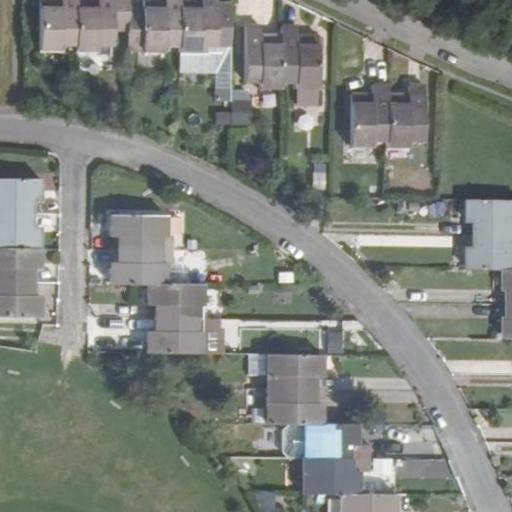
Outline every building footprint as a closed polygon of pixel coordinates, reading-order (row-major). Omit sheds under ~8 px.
[(61,44),(75,44),(75,0),(46,0),(39,0),(38,49),(60,50),(61,44)] [(75,0),(75,44),(75,49),(98,50),(98,44),(113,44),(113,33),(127,33),(128,8),(127,0),(75,0)] [(164,50),(165,44),(179,44),(179,0),(142,0),(142,9),(128,8),(127,33),(128,50),(142,50),(164,50)] [(179,0),(179,44),(178,50),(201,50),(201,44),(230,44),(230,4),(216,3),(216,0),(179,0)] [(259,35),(259,25),(244,26),(243,80),(258,81),(258,87),(280,88),(281,81),(280,35),(259,35)] [(280,25),(280,35),(281,81),(295,80),(295,88),(317,88),(318,35),(296,35),(296,25),(280,25)] [(169,81),(169,96),(178,96),(178,81),(169,81)] [(178,96),(189,97),(189,82),(178,81),(178,96)] [(371,86),(371,98),(350,98),(349,147),(372,148),(373,140),(386,140),(387,98),(387,86),(371,86)] [(408,86),(408,98),(387,98),(386,140),(386,148),(408,148),(409,140),(423,141),(424,86),(408,86)] [(74,108),(87,109),(86,92),(74,92),(74,108)] [(241,111),(241,95),(230,95),(230,111),(241,111)] [(392,174),(392,165),(384,165),(384,175),(392,174)] [(0,214),(32,215),(32,202),(39,202),(40,179),(0,178),(0,214)] [(511,202),(471,201),(471,224),(478,224),(478,237),(511,237),(511,202)] [(118,237),(117,248),(173,248),(173,237),(165,238),(165,214),(110,213),(109,237),(118,237)] [(0,248),(39,249),(39,226),(31,226),(32,215),(0,214),(0,248)] [(511,237),(478,237),(478,247),(471,247),(471,270),(509,271),(511,270),(511,237)] [(0,281),(31,282),(31,270),(39,270),(39,249),(0,248),(0,281)] [(173,262),(173,248),(117,248),(117,261),(110,262),(110,283),(147,284),(165,284),(165,262),(173,262)] [(39,293),(31,294),(31,282),(0,281),(0,317),(39,318),(39,293)] [(155,306),(155,318),(196,318),(202,318),(202,306),(202,284),(165,284),(147,284),(147,305),(155,306)] [(202,354),(202,318),(196,318),(155,318),(155,330),(147,330),(147,353),(202,354)] [(271,376),(272,389),(313,390),(321,390),(321,378),(321,355),(249,355),(248,375),(271,376)] [(219,372),(220,359),(205,358),(205,372),(219,372)] [(320,402),(312,402),(313,390),(272,389),(272,402),(266,402),(266,424),(292,425),(303,424),(321,424),(320,402)] [(320,402),(321,390),(313,390),(312,402),(320,402)] [(302,447),(308,446),(309,458),(369,459),(369,447),(358,447),(358,425),(321,424),(303,424),(302,447)] [(392,457),(372,458),(373,474),(392,473),(392,457)] [(369,471),(369,459),(309,458),(308,470),(302,470),(303,493),(340,494),(357,494),(357,470),(369,471)] [(339,511),(394,511),(395,495),(357,494),(340,494),(339,511)]
